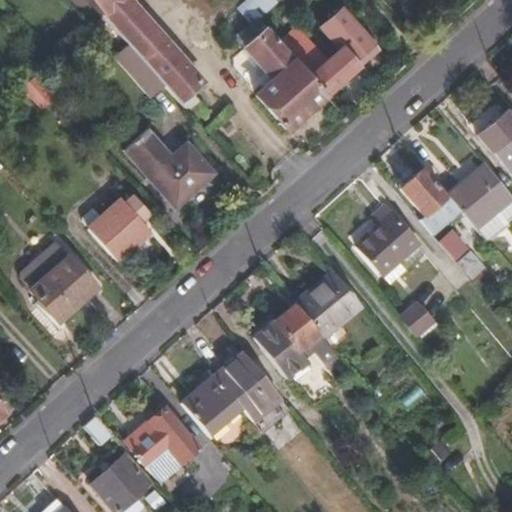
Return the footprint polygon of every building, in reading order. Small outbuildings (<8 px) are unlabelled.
[(123,0),(88,0),(104,17),(123,0)] [(202,84),(128,0),(123,0),(104,17),(161,83),(180,104),(202,84)] [(259,20),(280,0),(253,0),(246,7),(256,18),(257,17),(259,20)] [(324,95),(376,47),(341,7),(317,27),(338,52),(308,76),(324,95)] [(308,76),(259,20),(257,17),(256,18),(234,38),(243,50),(271,81),(256,94),(286,128),(324,95),(308,76)] [(180,104),(161,83),(147,94),(183,136),(198,124),(180,104)] [(511,117),(507,111),(477,136),(511,176),(511,117)] [(175,209),(214,174),(187,144),(171,157),(147,131),(123,151),(175,209)] [(504,224),(511,217),(511,199),(483,164),(445,196),(446,197),(460,214),(487,244),(507,228),(504,224)] [(444,226),(460,214),(446,197),(444,199),(421,171),(401,188),(424,216),(418,220),(432,237),(444,226)] [(117,261),(148,234),(141,225),(146,220),(132,204),(126,208),(120,202),(89,228),(117,261)] [(383,276),(417,245),(384,207),(372,217),(379,224),(356,245),(383,276)] [(466,252),(451,234),(438,244),(453,262),(466,252)] [(58,322),(97,287),(70,258),(67,257),(53,242),(21,271),(21,281),(58,322)] [(485,275),(466,252),(453,262),(472,284),(485,275)] [(336,327),(361,306),(332,271),(292,304),(294,306),(321,339),(336,327)] [(414,338),(430,323),(431,322),(417,305),(399,320),(414,338)] [(340,361),(321,339),(294,306),(255,338),(311,406),(335,387),(324,374),(340,361)] [(289,411),(241,353),(213,376),(239,409),(261,435),(289,411)] [(239,409),(213,376),(179,404),(206,436),(239,409)] [(196,448),(164,410),(125,443),(142,463),(166,445),(180,461),(196,448)] [(111,436),(94,416),(82,427),(99,445),(111,436)] [(117,511),(148,485),(122,456),(89,484),(113,511),(117,511)] [(170,484),(160,470),(149,479),(161,491),(170,484)] [(164,504),(154,491),(146,498),(155,510),(164,504)] [(41,511),(66,511),(56,500),(41,511)]
